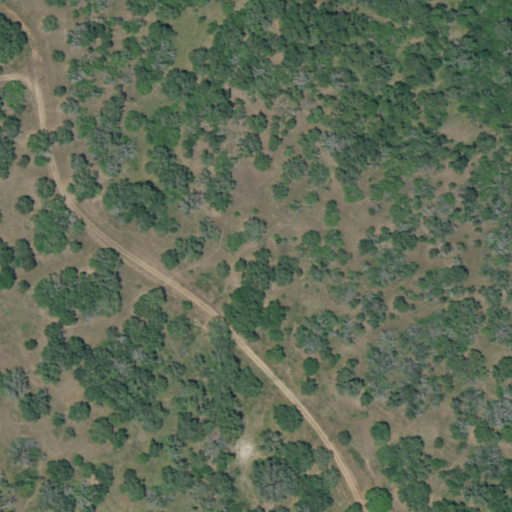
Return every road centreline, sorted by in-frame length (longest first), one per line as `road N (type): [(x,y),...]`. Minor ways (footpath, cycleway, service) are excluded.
road 1 (residential): [(365,511),(334,453),(204,304),(81,227),(49,166),(27,72),(30,33),(0,18)]
road 2 (residential): [(10,511),(82,334),(157,272)]
